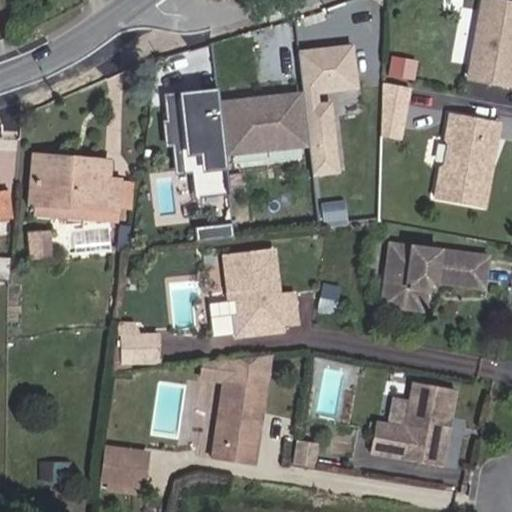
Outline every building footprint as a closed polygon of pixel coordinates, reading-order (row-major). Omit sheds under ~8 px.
[(511,87),(511,82),(511,4),(485,0),(482,0),(468,79),(511,87)] [(361,92),(356,45),(301,52),(306,94),(312,149),(316,179),(343,176),(334,103),(322,105),(321,96),(361,92)] [(412,79),(415,63),(392,59),(389,75),(412,79)] [(405,109),(409,88),(381,83),(380,105),(405,109)] [(228,158),(221,104),(220,92),(166,98),(169,123),(165,123),(168,149),(175,149),(179,179),(194,177),(196,200),(232,195),(228,158)] [(312,149),(306,94),(221,104),(228,158),(312,149)] [(484,208),(499,125),(449,116),(445,140),(448,144),(444,165),(440,169),(434,198),(484,208)] [(112,170),(112,163),(36,157),(36,164),(112,170)] [(117,209),(119,181),(111,180),(112,170),(36,164),(32,207),(35,208),(34,217),(97,222),(99,208),(117,209)] [(130,211),(133,182),(119,181),(117,209),(130,211)] [(0,221),(9,221),(6,192),(0,193),(0,221)] [(115,224),(117,209),(99,208),(97,222),(115,224)] [(49,256),(47,235),(30,236),(32,258),(49,256)] [(484,289),(488,256),(390,243),(387,263),(393,264),(388,307),(424,311),(427,290),(423,286),(433,279),(436,282),(484,289)] [(298,324),(294,293),(279,295),(274,250),(223,257),(229,305),(235,304),(237,320),(250,330),(260,329),(298,324)] [(0,279),(8,280),(10,258),(0,257),(0,279)] [(388,307),(393,264),(387,263),(382,306),(388,307)] [(427,290),(436,282),(433,279),(423,286),(427,290)] [(250,330),(237,320),(235,304),(229,305),(208,308),(212,338),(233,336),(233,337),(260,334),(260,329),(250,330)] [(140,335),(135,324),(117,324),(118,336),(120,336),(140,335)] [(159,364),(158,335),(140,335),(120,336),(121,364),(159,364)] [(261,415),(271,354),(203,362),(200,379),(223,382),(211,460),(254,466),(259,428),(257,425),(258,417),(261,415)] [(440,467),(455,392),(412,384),(409,402),(404,428),(388,425),(375,423),(369,452),(399,458),(398,459),(440,467)] [(404,428),(409,402),(393,399),(388,425),(404,428)] [(314,468),(317,450),(295,446),(292,465),(314,468)] [(145,470),(147,454),(106,448),(104,465),(145,470)] [(142,487),(145,470),(104,465),(102,481),(142,487)]
